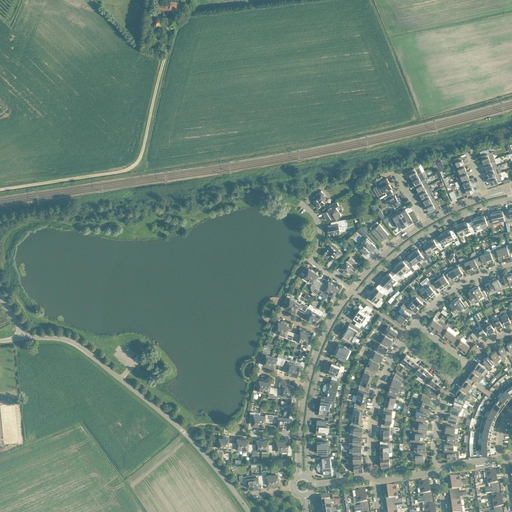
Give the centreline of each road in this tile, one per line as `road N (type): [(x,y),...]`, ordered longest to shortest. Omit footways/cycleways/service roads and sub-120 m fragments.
road 1 (unclassified): [(248,511),(191,440),(83,347),(23,337)]
road 2 (track): [(167,13),(167,48),(140,159),(124,170),(0,189)]
road 3 (residential): [(357,294),(322,364),(305,476)]
road 4 (residential): [(511,198),(420,237),(357,294)]
road 5 (residential): [(371,477),(374,402),(402,340)]
